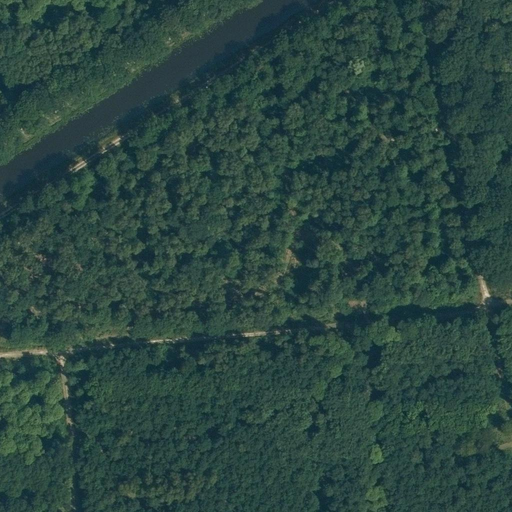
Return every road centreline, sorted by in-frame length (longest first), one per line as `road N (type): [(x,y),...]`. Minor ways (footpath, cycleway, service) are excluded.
road 1 (track): [(73,511),(65,351),(374,322)]
road 2 (track): [(0,220),(345,0)]
road 3 (track): [(373,511),(374,322),(511,303)]
road 4 (track): [(491,309),(421,0)]
road 5 (track): [(0,142),(226,0)]
